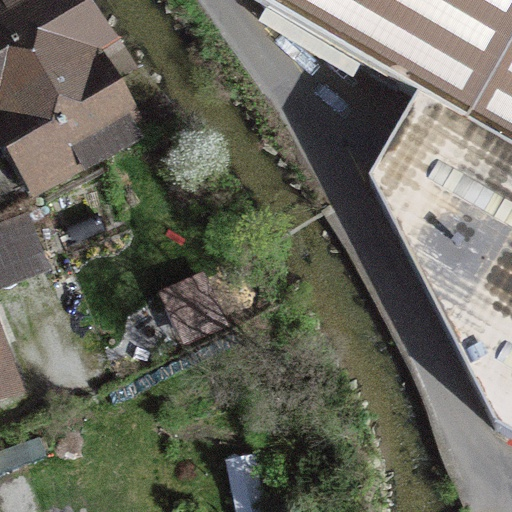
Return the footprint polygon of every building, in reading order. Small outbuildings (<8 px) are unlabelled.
[(0,0),(0,107),(1,109),(87,58),(115,37),(83,0),(0,0)] [(420,101),(511,154),(511,0),(243,0),(266,13),(420,101)] [(115,37),(87,58),(1,109),(9,122),(3,125),(43,191),(136,138),(107,86),(136,69),(115,37)] [(511,154),(420,101),(371,185),(495,431),(511,441),(511,154)] [(0,226),(0,288),(48,270),(27,216),(0,226)]
